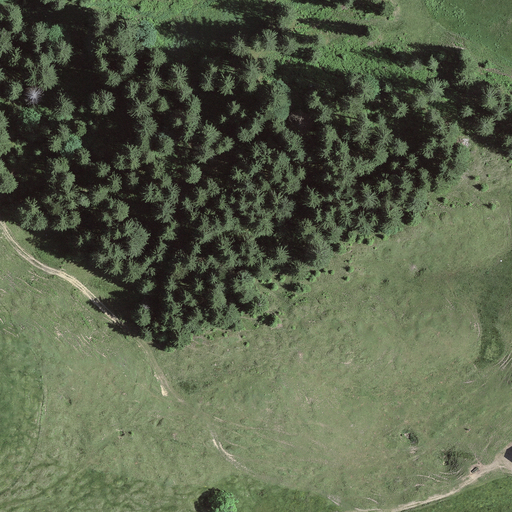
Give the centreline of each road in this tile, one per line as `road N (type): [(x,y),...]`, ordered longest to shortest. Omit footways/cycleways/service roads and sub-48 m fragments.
road 1 (track): [(354,511),(313,482),(225,447),(199,405),(89,287),(7,233),(0,215)]
road 2 (track): [(505,460),(424,505),(369,511)]
